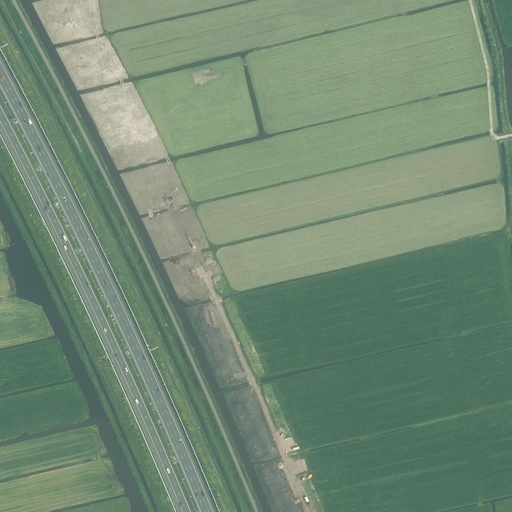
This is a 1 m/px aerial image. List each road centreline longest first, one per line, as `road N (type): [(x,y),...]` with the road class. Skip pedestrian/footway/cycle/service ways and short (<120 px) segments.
road 1 (unknown): [(243,511),(145,282),(0,1)]
road 2 (track): [(231,511),(127,275),(0,24)]
road 3 (motorway): [(206,511),(0,73)]
road 4 (motorway): [(0,114),(186,511)]
road 5 (track): [(0,161),(162,511)]
road 6 (track): [(470,0),(487,69),(491,133),(511,135)]
